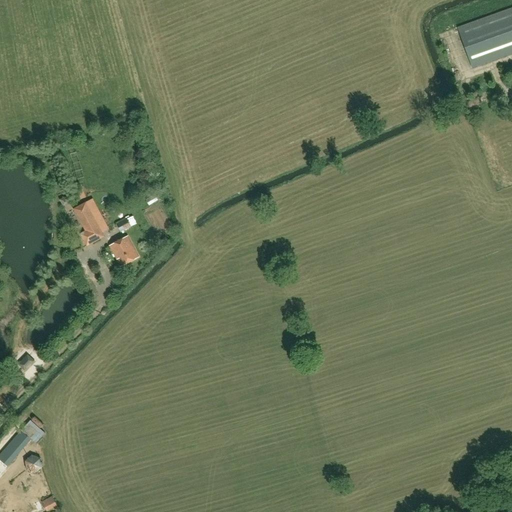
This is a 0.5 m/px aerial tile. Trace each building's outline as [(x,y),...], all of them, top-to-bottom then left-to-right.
[(511,7),(458,27),(472,67),(511,52),(511,7)] [(86,202),(73,209),(85,231),(80,234),(87,247),(105,237),(86,202)] [(121,232),(131,227),(127,219),(126,220),(125,218),(116,223),(121,232)] [(128,236),(110,246),(121,267),(139,257),(128,236)] [(16,368),(13,371),(18,377),(28,367),(23,362),(19,365),(20,367),(17,369),(16,368)] [(31,420),(21,430),(0,454),(0,460),(8,467),(32,440),(36,444),(45,433),(31,420)] [(0,493),(7,503),(25,490),(11,472),(0,480),(0,493)] [(38,501),(49,491),(40,482),(19,501),(26,508),(35,499),(38,501)] [(52,496),(43,501),(42,502),(46,511),(57,507),(52,496)]
